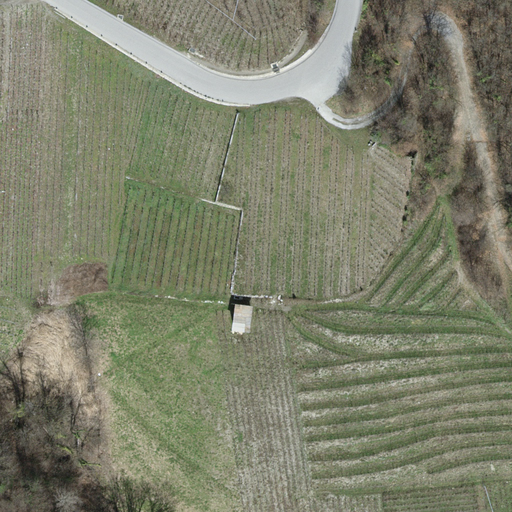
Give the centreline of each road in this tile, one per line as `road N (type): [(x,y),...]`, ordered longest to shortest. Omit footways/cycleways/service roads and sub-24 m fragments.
road 1 (track): [(313,87),(330,116),(359,124),(400,84),(416,30),(440,20),(452,33),(511,260)]
road 2 (unclassified): [(65,0),(172,64),(264,95),(313,87),(338,66),(352,0)]
